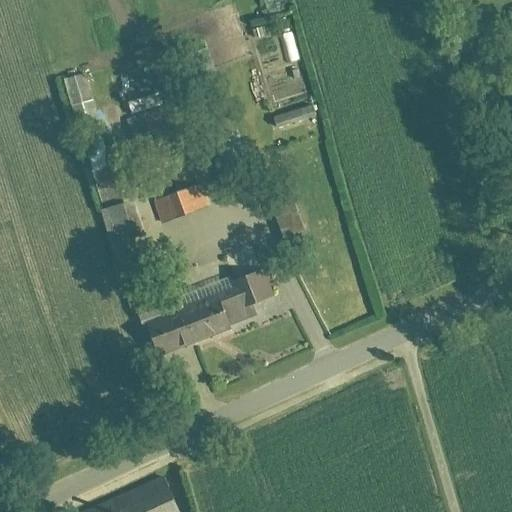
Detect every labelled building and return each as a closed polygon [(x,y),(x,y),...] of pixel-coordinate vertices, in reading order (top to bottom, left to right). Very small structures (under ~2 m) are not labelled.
[(216,54),(181,67),(209,149),(245,137),(216,54)] [(89,74),(66,82),(77,113),(100,104),(89,74)] [(129,100),(136,123),(175,111),(167,88),(129,100)] [(273,113),(275,141),(323,137),(321,110),(273,113)] [(115,162),(94,170),(106,203),(127,195),(115,162)] [(154,203),(162,226),(202,211),(194,189),(154,203)] [(103,214),(116,245),(146,233),(133,202),(103,214)] [(146,318),(159,351),(259,314),(246,280),(146,318)] [(182,511),(171,479),(87,508),(88,511),(182,511)]
